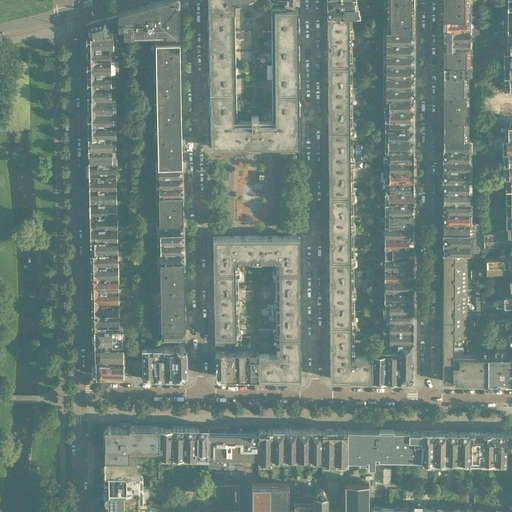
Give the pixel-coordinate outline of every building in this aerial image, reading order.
[(177,0),(160,0),(138,7),(118,12),(117,13),(118,26),(123,26),(123,34),(133,34),(133,31),(164,31),(165,31),(165,34),(179,33),(177,0)] [(238,0),(207,0),(208,13),(234,13),(234,2),(238,0)] [(413,28),(413,8),(413,0),(386,0),(387,28),(413,28)] [(470,19),(470,0),(464,0),(443,0),(443,18),(470,19)] [(298,146),(298,120),(297,8),(295,8),(295,2),(271,2),(271,30),(262,31),(262,37),(271,37),(272,123),(258,123),(258,115),(251,115),(251,123),(237,123),(235,37),(244,37),(244,30),(235,30),(234,13),(208,13),(211,147),(247,146),(247,145),(249,144),(260,144),(262,145),(262,146),(298,146)] [(351,4),(327,5),(327,15),(351,15),(359,15),(359,10),(355,9),(355,5),(351,4)] [(118,12),(87,21),(85,24),(86,29),(86,33),(113,33),(118,32),(118,26),(117,13),(118,12)] [(351,32),(351,15),(327,15),(327,36),(348,36),(348,32),(351,32)] [(470,19),(443,18),(443,28),(470,28),(470,19)] [(413,28),(387,28),(384,28),(384,40),(413,40),(413,28)] [(470,28),(443,28),(443,37),(471,37),(471,28),(470,28)] [(113,33),(86,33),(85,33),(86,46),(113,46),(113,33)] [(351,56),(351,36),(348,36),(327,36),(327,64),(353,63),(353,56),(351,56)] [(471,37),(443,37),(443,46),(471,46),(471,37)] [(180,85),(179,59),(179,40),(155,40),(155,85),(180,85)] [(413,40),(384,40),(384,50),(413,50),(413,40)] [(113,46),(86,46),(86,59),(114,59),(114,46),(113,46)] [(471,64),(471,46),(443,46),(443,63),(471,64)] [(413,50),(384,50),(384,61),(413,62),(413,50)] [(511,62),(511,50),(506,50),(503,51),(503,57),(505,57),(505,62),(511,62)] [(114,59),(86,59),(86,72),(114,71),(114,59)] [(413,62),(384,61),(384,73),(413,73),(413,62)] [(511,74),(511,62),(505,62),(502,63),(502,68),(505,68),(505,75),(511,74)] [(353,63),(327,64),(327,96),(349,96),(349,91),(352,91),(351,71),(353,71),(353,63)] [(471,64),(443,63),(443,72),(467,73),(470,73),(471,64)] [(114,71),(86,72),(86,84),(115,83),(114,71)] [(467,87),(467,78),(467,73),(443,72),(443,101),(467,100),(467,97),(467,87)] [(413,73),(384,73),(385,84),(413,84),(413,73)] [(511,86),(511,74),(505,75),(503,75),(503,87),(505,87),(511,86)] [(115,96),(115,83),(86,84),(87,96),(115,96)] [(413,84),(385,84),(385,95),(388,95),(413,95),(413,84)] [(180,107),(180,88),(180,85),(155,85),(156,107),(180,107)] [(413,95),(388,95),(388,101),(383,101),(383,105),(413,106),(413,95)] [(115,109),(115,96),(87,96),(87,110),(115,109)] [(349,96),(327,96),(328,129),(354,128),(354,121),(352,121),(352,101),(349,101),(349,96)] [(468,124),(468,115),(467,105),(467,100),(443,101),(443,138),(468,138),(468,124)] [(413,106),(383,105),(383,110),(388,110),(388,116),(413,116),(413,106)] [(181,154),(181,128),(180,107),(156,107),(157,155),(181,154)] [(124,123),(124,116),(116,116),(115,109),(87,110),(87,124),(116,124),(124,123)] [(413,116),(388,116),(384,116),(384,128),(413,129),(413,116)] [(116,124),(87,124),(88,137),(116,137),(116,124)] [(354,128),(328,129),(328,161),(349,161),(349,156),(352,156),(352,136),(354,136),(354,128)] [(413,129),(384,128),(384,139),(413,140),(413,129)] [(116,137),(88,137),(88,150),(116,149),(116,137)] [(511,137),(507,137),(506,137),(506,145),(502,145),(502,150),(511,150),(511,137)] [(469,138),(468,138),(443,138),(443,148),(469,148),(469,138)] [(413,140),(384,139),(384,150),(389,150),(413,151),(413,140)] [(469,148),(443,148),(443,158),(468,159),(469,148)] [(116,149),(88,150),(88,163),(115,162),(117,162),(116,149)] [(413,151),(389,150),(389,156),(383,156),(383,160),(413,160),(413,151)] [(511,150),(502,150),(502,156),(508,156),(508,163),(511,162),(511,150)] [(181,154),(157,155),(157,165),(181,164),(181,154)] [(468,159),(443,158),(443,169),(468,169),(468,159)] [(413,160),(383,160),(383,164),(389,164),(389,170),(413,170),(413,160)] [(349,161),(328,161),(328,194),(354,194),(354,186),(352,186),(352,166),(349,166),(349,161)] [(115,162),(88,163),(88,175),(116,175),(115,162)] [(511,174),(511,162),(508,163),(502,163),(502,169),(508,169),(508,175),(511,174)] [(181,164),(157,165),(157,174),(182,173),(181,164)] [(468,169),(443,169),(443,180),(468,180),(468,169)] [(413,170),(389,170),(389,176),(383,176),(383,181),(413,181),(413,170)] [(182,173),(157,174),(157,183),(182,183),(182,173)] [(116,175),(88,175),(89,189),(116,188),(116,175)] [(468,180),(443,180),(443,190),(468,190),(468,180)] [(413,181),(383,181),(383,185),(389,185),(389,191),(413,191),(413,181)] [(182,183),(157,183),(158,193),(182,193),(182,183)] [(116,188),(89,189),(89,201),(116,201),(116,188)] [(468,190),(443,190),(443,201),(468,201),(468,190)] [(413,191),(389,191),(384,191),(384,202),(413,202),(413,191)] [(182,193),(158,193),(158,221),(183,221),(182,193)] [(354,194),(328,194),(329,226),(350,226),(350,221),(353,221),(352,201),(354,201),(354,194)] [(116,201),(89,201),(89,214),(116,213),(116,201)] [(468,201),(443,201),(443,211),(468,211),(468,201)] [(413,202),(384,202),(384,213),(413,213),(413,202)] [(468,211),(443,211),(443,221),(468,222),(468,211)] [(116,213),(89,214),(89,227),(117,226),(116,213)] [(413,213),(384,213),(384,224),(413,225),(413,213)] [(183,221),(158,221),(158,231),(183,231),(183,221)] [(468,222),(443,221),(443,230),(479,231),(479,226),(468,226),(468,222)] [(413,225),(384,224),(384,236),(413,235),(413,225)] [(511,224),(509,224),(510,229),(483,231),(483,238),(511,236),(511,224)] [(117,226),(89,227),(90,239),(117,238),(117,226)] [(350,226),(329,226),(329,259),(355,259),(355,251),(353,251),(353,231),(350,231),(350,226)] [(479,231),(443,230),(443,240),(479,241),(479,238),(479,231)] [(183,231),(158,231),(159,241),(183,240),(183,231)] [(299,235),(256,236),(256,257),(261,257),(261,260),(275,260),(275,270),(299,270),(299,235)] [(413,235),(384,236),(384,246),(413,246),(413,235)] [(212,236),(213,271),(237,271),(237,260),(251,260),(251,257),(256,257),(256,236),(212,236)] [(511,236),(483,238),(479,238),(479,241),(479,245),(510,244),(510,249),(511,248),(511,236)] [(117,238),(90,239),(90,252),(117,251),(117,238)] [(183,240),(159,241),(159,250),(183,250),(183,240)] [(479,241),(443,240),(443,251),(466,251),(479,251),(479,245),(479,241)] [(413,246),(384,246),(384,257),(413,257),(413,246)] [(183,250),(159,250),(159,260),(183,259),(183,250)] [(117,251),(90,252),(90,264),(117,263),(117,251)] [(466,251),(443,251),(442,251),(442,260),(466,261),(466,251)] [(511,255),(485,257),(486,264),(508,263),(508,258),(510,258),(510,263),(511,262),(511,255)] [(413,257),(384,257),(384,268),(413,268),(413,257)] [(183,259),(159,260),(160,326),(185,326),(183,259)] [(355,259),(329,259),(329,291),(350,291),(350,287),(353,286),(353,266),(355,266),(355,259)] [(466,261),(442,260),(442,269),(466,269),(466,261)] [(511,262),(510,263),(511,267),(508,267),(508,263),(486,264),(486,272),(511,270),(511,262)] [(117,263),(90,264),(90,276),(118,276),(117,263)] [(413,268),(384,268),(384,278),(413,278),(413,268)] [(466,269),(442,269),(442,277),(466,277),(466,269)] [(299,270),(275,270),(275,298),(278,298),(278,303),(300,303),(299,270)] [(237,271),(213,271),(214,304),(235,303),(235,299),(238,299),(237,271)] [(118,276),(90,276),(91,289),(118,288),(122,288),(122,284),(118,284),(118,276)] [(466,277),(442,277),(442,286),(466,286),(466,277)] [(413,278),(384,278),(384,289),(413,289),(413,278)] [(466,286),(442,286),(442,294),(466,294),(466,286)] [(118,288),(91,289),(91,302),(118,301),(118,288)] [(413,289),(384,289),(384,300),(389,300),(413,300),(413,289)] [(350,291),(329,291),(329,324),(355,324),(355,316),(353,316),(353,296),(350,296),(350,291)] [(466,294),(442,294),(442,303),(466,303),(466,294)] [(413,300),(389,300),(389,305),(383,305),(383,310),(413,310),(413,300)] [(118,301),(91,302),(91,314),(118,313),(118,301)] [(238,329),(238,308),(235,308),(235,303),(214,304),(215,337),(240,336),(240,329),(238,329)] [(300,303),(278,303),(278,308),(276,308),(276,328),(274,328),(274,336),(300,335),(300,303)] [(466,303),(442,303),(442,311),(466,311),(466,303)] [(413,310),(383,310),(383,314),(389,314),(389,320),(412,320),(413,310)] [(466,311),(442,311),(442,320),(466,320),(466,311)] [(118,313),(91,314),(91,326),(93,326),(119,325),(118,313)] [(412,320),(389,320),(389,325),(383,325),(383,330),(412,330),(412,320)] [(466,320),(442,320),(442,328),(466,328),(466,320)] [(355,324),(329,324),(330,354),(351,354),(351,352),(354,352),(353,331),(355,331),(355,324)] [(122,325),(119,325),(93,326),(94,332),(93,333),(92,334),(92,335),(92,337),(92,338),(92,339),(92,340),(93,341),(93,342),(94,342),(122,342),(122,325)] [(185,326),(160,326),(160,331),(162,331),(162,336),(185,336),(185,326)] [(258,337),(271,337),(271,328),(258,329),(258,337)] [(466,328),(442,328),(442,337),(453,337),(466,337),(466,328)] [(412,340),(412,330),(383,330),(383,336),(389,336),(389,339),(397,340),(412,340)] [(300,335),(274,336),(274,343),(276,343),(276,353),(258,353),(258,377),(297,378),(300,375),(300,335)] [(453,337),(442,337),(442,381),(453,381),(453,378),(453,363),(453,356),(453,337)] [(397,340),(397,350),(397,358),(412,358),(412,340),(397,340)] [(225,377),(224,351),(224,341),(215,341),(215,374),(218,377),(225,377)] [(122,342),(94,342),(94,348),(92,351),(92,355),(94,358),(95,358),(122,358),(122,342)] [(141,347),(141,358),(141,375),(153,375),(152,347),(152,345),(146,345),(146,347),(141,347)] [(157,347),(152,347),(153,375),(163,376),(163,348),(163,346),(157,345),(157,347)] [(168,348),(163,348),(163,376),(174,376),(173,346),(168,346),(168,348)] [(185,346),(173,346),(174,376),(183,376),(186,373),(185,346)] [(494,359),(487,359),(486,381),(500,382),(500,347),(494,347),(494,359)] [(507,348),(500,347),(500,382),(511,381),(511,358),(506,359),(507,348)] [(372,352),(372,355),(372,379),(385,380),(385,353),(385,349),(380,349),(380,353),(372,352)] [(392,353),(385,353),(385,380),(397,380),(397,358),(397,350),(392,350),(392,353)] [(235,351),(224,351),(225,377),(236,377),(235,351)] [(247,351),(235,351),(236,377),(247,377),(247,351)] [(258,351),(247,351),(247,377),(258,377),(258,353),(258,351)] [(351,356),(351,354),(330,354),(330,376),(333,379),(372,379),(372,355),(354,355),(354,356),(351,356)] [(487,357),(458,356),(453,356),(453,363),(453,378),(457,378),(457,381),(486,381),(487,359),(487,357)] [(122,375),(122,358),(95,358),(95,364),(94,364),(93,364),(93,365),(92,365),(92,366),(92,372),(93,373),(94,374),(95,374),(122,375)] [(412,358),(397,358),(397,380),(410,380),(412,377),(412,358)] [(106,426),(105,426),(105,428),(103,429),(104,431),(104,456),(129,456),(129,446),(159,446),(159,425),(129,425),(129,426),(110,426),(108,424),(106,426)] [(171,425),(159,425),(159,446),(159,456),(164,456),(164,454),(171,454),(171,425)] [(183,426),(171,425),(171,454),(171,457),(176,457),(176,454),(183,454),(183,426)] [(195,426),(183,426),(183,454),(183,457),(188,457),(188,454),(195,454),(195,426)] [(195,426),(195,454),(195,457),(199,457),(200,455),(207,455),(207,426),(195,426)] [(208,426),(207,426),(207,455),(207,464),(228,464),(228,456),(259,457),(259,431),(257,431),(251,431),(251,430),(250,430),(250,432),(228,431),(228,426),(208,426)] [(257,427),(257,431),(259,431),(259,457),(259,458),(272,458),(272,454),(272,427),(257,427)] [(284,428),(272,427),(272,454),(284,455),(284,428)] [(297,428),(284,428),(284,455),(297,455),(297,428)] [(309,428),(297,428),(297,455),(309,455),(309,428)] [(321,428),(309,428),(309,455),(318,455),(321,455),(321,428)] [(321,428),(321,455),(321,462),(347,462),(347,459),(347,429),(321,428)] [(420,431),(347,429),(347,459),(359,459),(359,466),(374,466),(374,462),(420,463),(420,462),(421,430),(420,430),(420,431)] [(433,430),(421,430),(420,462),(425,462),(425,459),(433,459),(433,430)] [(445,430),(433,430),(433,459),(438,459),(438,465),(445,465),(445,464),(445,430)] [(457,431),(445,430),(445,464),(450,464),(450,458),(457,458),(457,431)] [(469,431),(457,431),(457,458),(463,458),(463,464),(469,464),(469,459),(469,431)] [(481,431),(469,431),(469,459),(481,459),(481,431)] [(481,431),(481,459),(481,462),(485,462),(485,460),(493,460),(493,431),(481,431)] [(505,431),(493,431),(493,460),(493,462),(497,462),(497,460),(505,460),(505,445),(505,431)] [(129,456),(104,456),(104,465),(104,471),(135,471),(139,471),(139,466),(134,466),(134,457),(129,456)] [(135,471),(104,471),(105,490),(136,489),(135,471)] [(368,511),(368,481),(343,481),(344,511),(339,511),(368,511)] [(250,511),(287,511),(288,509),(288,482),(251,482),(251,485),(251,488),(251,502),(250,511)] [(209,485),(212,485),(209,491),(210,492),(211,492),(212,492),(213,493),(214,494),(215,495),(215,497),(216,498),(216,499),(216,500),(216,501),(216,502),(215,503),(215,504),(214,505),(214,506),(213,507),(212,507),(211,508),(210,508),(209,508),(208,508),(207,508),(206,508),(205,508),(204,508),(203,507),(202,507),(202,506),(201,506),(198,511),(185,511),(183,510),(181,511),(179,511),(239,511),(240,511),(238,483),(209,484),(209,485)] [(327,508),(327,492),(325,492),(325,490),(322,487),(318,487),(316,490),(316,492),(314,492),(314,499),(310,499),(310,503),(305,503),(302,503),(294,503),(294,509),(288,509),(287,511),(339,511),(339,508),(327,508)] [(136,489),(105,490),(103,492),(103,497),(105,498),(105,505),(139,505),(139,499),(142,499),(142,489),(136,489)] [(413,495),(413,489),(403,489),(403,494),(403,498),(410,498),(410,495),(413,495)]
